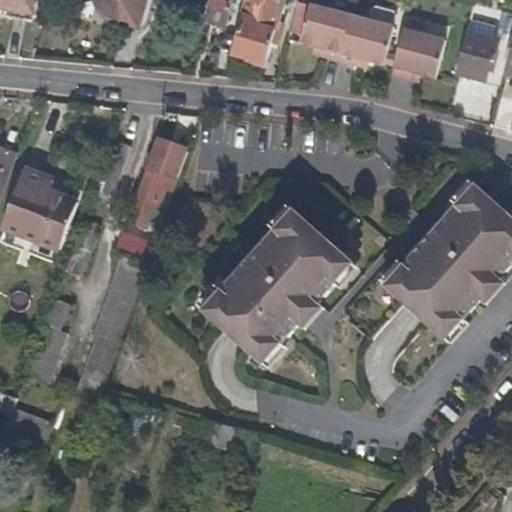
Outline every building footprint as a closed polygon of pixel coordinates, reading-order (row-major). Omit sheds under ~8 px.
[(38,0),(0,0),(0,8),(4,10),(6,5),(37,11),(38,0)] [(119,21),(138,27),(145,0),(99,0),(100,3),(107,13),(120,18),(119,21)] [(213,0),(212,5),(231,11),(232,9),(233,0),(213,0)] [(290,0),(248,0),(233,52),(249,57),(247,61),(267,66),(274,43),(278,44),(290,0)] [(319,56),(339,61),(351,17),(311,6),(301,42),(313,45),(320,47),(319,56)] [(367,21),(392,28),(395,17),(392,12),(375,8),(370,11),(367,21)] [(351,17),(339,61),(361,67),(363,58),(370,60),(383,64),(393,28),(392,28),(367,21),(351,17)] [(404,31),(392,75),(413,81),(415,72),(423,75),(434,78),(444,41),(404,31)] [(468,31),(457,75),(486,83),(497,39),(468,31)] [(511,36),(502,71),(505,71),(511,45),(511,36)] [(311,54),(319,56),(320,47),(313,45),(311,54)] [(363,58),(361,67),(368,69),(370,60),(363,58)] [(415,72),(413,81),(421,83),(423,75),(415,72)] [(158,139),(150,163),(151,164),(132,219),(148,224),(157,201),(162,202),(167,186),(177,189),(182,175),(190,149),(158,139)] [(119,141),(100,191),(114,196),(133,147),(119,141)] [(0,204),(7,187),(19,154),(0,146),(0,204)] [(53,192),(57,182),(26,170),(5,228),(8,229),(35,239),(53,192)] [(511,258),(511,216),(475,184),(384,285),(443,337),(511,258)] [(80,203),(53,192),(35,239),(59,248),(64,249),(80,203)] [(353,263),(295,211),(206,311),(264,363),(353,263)] [(89,220),(71,269),(84,275),(103,225),(89,220)] [(35,239),(8,229),(3,243),(30,253),(35,239)] [(59,248),(35,239),(30,253),(55,262),(59,248)] [(132,239),(128,249),(146,257),(150,246),(132,239)] [(108,385),(150,264),(125,255),(94,342),(98,343),(80,393),(103,400),(105,392),(108,385)] [(59,299),(50,325),(63,329),(73,304),(59,299)] [(63,329),(50,325),(29,379),(49,386),(69,332),(63,329)] [(103,400),(80,393),(69,389),(61,411),(71,413),(74,404),(98,412),(102,401),(103,400)] [(41,422),(15,413),(6,438),(32,447),(41,422)] [(253,457),(260,433),(207,419),(200,442),(253,457)] [(55,427),(41,422),(32,447),(46,451),(55,427)]
